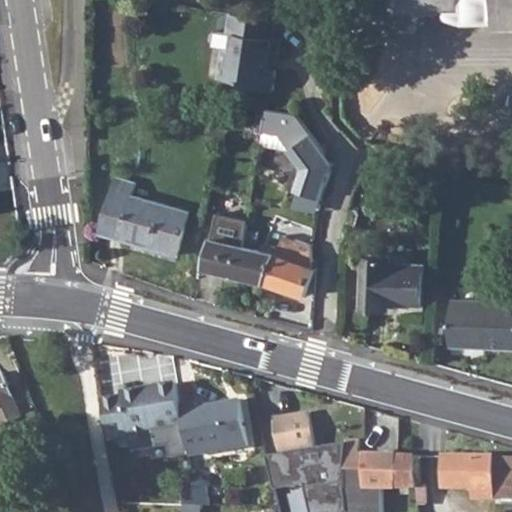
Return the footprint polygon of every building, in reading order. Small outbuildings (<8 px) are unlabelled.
[(511,0),(392,0),(392,15),(460,14),(459,0),(493,0),(495,30),(511,30),(511,0)] [(278,20),(232,13),(229,33),(236,34),(234,50),(227,48),(223,76),(249,80),(248,86),(275,91),(278,69),(270,68),(271,58),(280,59),(283,39),(275,37),(278,20)] [(298,114),(267,109),(264,131),(280,134),(299,159),(295,175),(303,177),(301,189),(302,189),(301,194),(322,198),(330,160),(298,114)] [(120,177),(108,220),(126,226),(122,238),(180,254),(193,210),(164,203),(135,194),(139,182),(120,177)] [(322,198),(301,194),(298,208),(319,211),(322,198)] [(280,252),(246,245),(251,219),(221,213),(208,268),(268,282),(280,252)] [(280,252),(268,282),(306,296),(316,273),(317,267),(315,265),(315,243),(317,225),(294,216),(280,252)] [(108,220),(104,233),(122,238),(126,226),(108,220)] [(367,256),(365,309),(393,310),(393,304),(427,305),(428,264),(395,263),(395,257),(367,256)] [(511,301),(457,300),(455,347),(511,349),(511,301)] [(0,422),(1,425),(20,417),(2,373),(0,374),(0,422)] [(124,397),(105,400),(112,439),(131,436),(130,432),(185,423),(182,405),(178,383),(123,393),(124,397)] [(197,403),(182,405),(185,423),(191,455),(250,445),(242,401),(198,408),(197,403)] [(327,411),(310,414),(316,444),(332,442),(327,411)] [(316,444),(310,414),(276,420),(282,454),(316,449),(316,444)] [(347,440),(347,454),(369,455),(369,440),(365,441),(347,440)] [(347,454),(345,487),(346,490),(365,490),(365,510),(384,511),(385,490),(399,490),(400,455),(369,455),(347,454)] [(400,455),(399,490),(417,490),(417,455),(400,455)] [(511,457),(417,455),(417,490),(495,491),(496,499),(511,499),(511,457)] [(207,481),(195,482),(199,506),(212,506),(209,492),(207,481)]
